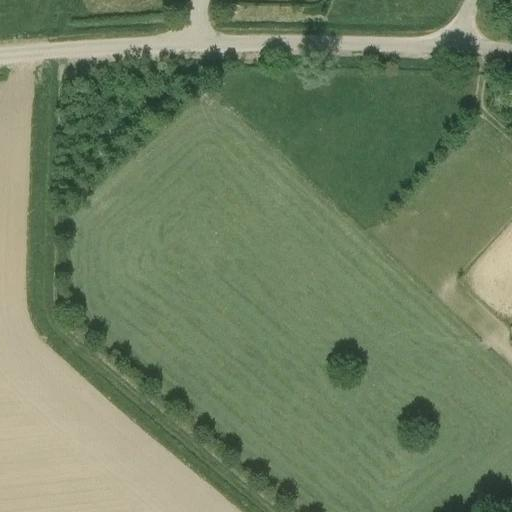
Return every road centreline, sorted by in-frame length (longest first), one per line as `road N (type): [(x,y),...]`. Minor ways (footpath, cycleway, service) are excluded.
road 1 (unclassified): [(450,47),(176,46)]
road 2 (unclassified): [(176,46),(0,57)]
